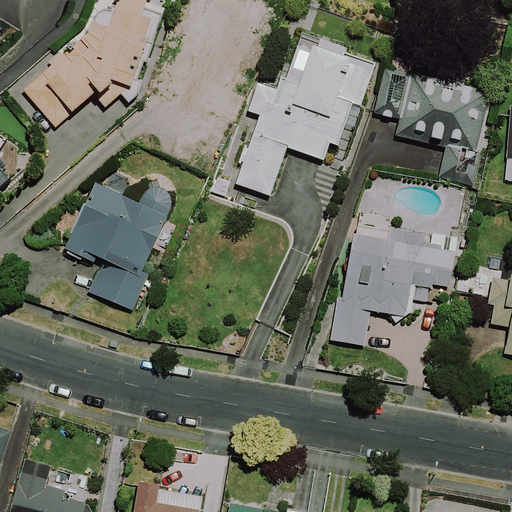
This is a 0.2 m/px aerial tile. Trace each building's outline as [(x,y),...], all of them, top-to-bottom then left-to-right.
[(113,83),(129,90),(158,22),(143,16),(143,0),(117,0),(117,15),(110,12),(109,17),(99,13),(92,32),(77,44),(74,41),(46,64),(49,68),(20,90),(53,131),(113,83)] [(238,73),(263,0),(237,0),(237,1),(234,0),(200,0),(193,24),(187,22),(176,52),(238,73)] [(256,86),(246,114),(258,118),(234,187),(268,199),(285,151),(321,164),(327,146),(335,149),(350,107),(358,110),(373,65),(299,39),(279,94),(256,86)] [(436,177),(471,185),(475,167),(478,168),(481,154),(473,152),(487,96),(383,71),(371,119),(395,125),(392,138),(443,151),(436,177)] [(245,99),(198,76),(183,106),(209,118),(230,129),(245,99)] [(504,151),(499,184),(511,185),(511,105),(510,105),(504,151)] [(153,157),(161,143),(142,132),(134,146),(153,157)] [(0,189),(8,183),(0,172),(0,155),(3,153),(0,149),(0,189)] [(139,206),(92,185),(63,252),(99,268),(87,294),(130,313),(144,280),(138,278),(173,199),(147,188),(139,206)] [(414,234),(416,224),(359,213),(357,224),(348,222),(326,342),(361,348),(368,313),(406,320),(410,302),(424,304),(427,286),(446,290),(455,242),(424,236),(414,234)] [(511,279),(488,278),(486,306),(491,307),(489,328),(505,329),(503,357),(511,358),(511,279)] [(0,462),(10,433),(0,429),(0,462)] [(64,496),(66,489),(44,483),(49,466),(25,459),(9,511),(93,511),(88,504),(64,496)] [(130,511),(198,511),(201,498),(179,494),(134,487),(130,511)]
